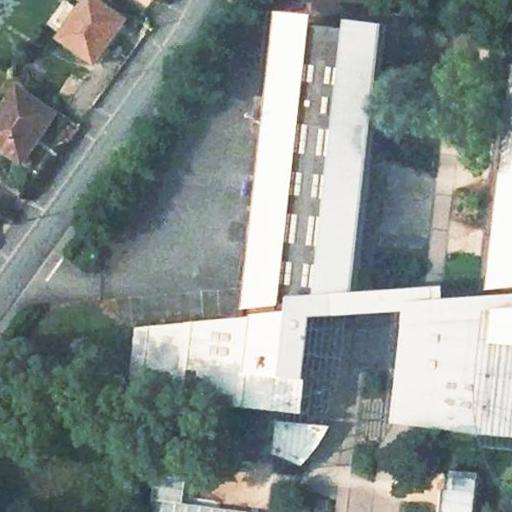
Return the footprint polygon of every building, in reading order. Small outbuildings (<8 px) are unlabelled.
[(121,25),(86,0),(56,41),(91,66),(121,25)] [(152,331),(144,395),(279,412),(283,384),(304,386),(314,308),(341,305),(355,196),(345,195),(352,134),(346,133),(350,105),(368,107),(377,38),(294,27),(286,83),(272,81),(242,324),(152,331)] [(54,118),(17,91),(0,115),(0,152),(15,163),(32,137),(38,142),(54,118)] [(363,135),(352,134),(345,195),(355,196),(363,135)] [(511,173),(501,264),(504,264),(507,293),(511,292),(511,304),(416,312),(417,328),(433,327),(434,338),(418,340),(416,376),(440,379),(436,409),(455,411),(454,420),(471,422),(469,436),(511,441),(511,173)] [(304,386),(283,384),(279,412),(300,415),(304,386)] [(277,420),(272,459),(318,465),(323,426),(277,420)]
